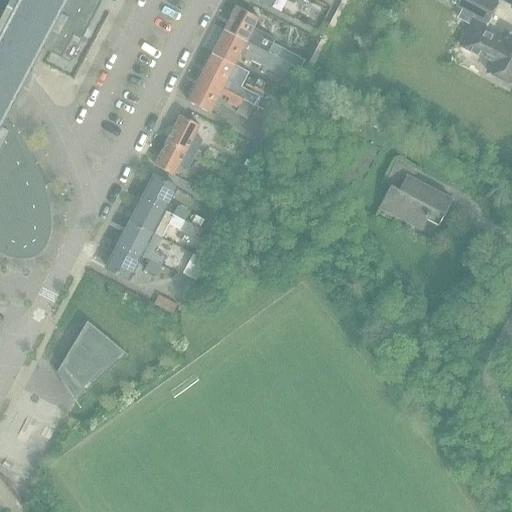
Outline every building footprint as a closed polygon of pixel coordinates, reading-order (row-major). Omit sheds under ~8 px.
[(0,0),(0,253),(11,259),(19,261),(27,261),(34,258),(41,253),(45,246),(48,231),(48,224),(49,215),(47,201),(44,187),(43,187),(33,164),(34,164),(24,145),(14,130),(10,125),(30,86),(41,64),(47,52),(61,59),(73,36),(80,40),(101,0),(0,0)] [(401,0),(396,0),(391,10),(402,17),(409,5),(401,0)] [(504,37),(485,27),(498,3),(492,0),(458,0),(455,6),(476,17),(474,21),(472,20),(459,45),(491,62),(485,72),(511,86),(511,84),(511,34),(507,31),(504,37)] [(294,55),(271,44),(260,38),(258,42),(248,36),(258,17),(237,6),(224,30),(267,52),(290,64),(294,55)] [(290,64),(267,52),(224,30),(212,53),(233,64),(239,54),(284,78),(291,64),(290,64)] [(224,83),(233,64),(212,53),(199,78),(242,100),(253,106),(258,96),(236,84),(234,88),(224,83)] [(253,106),(242,100),(199,78),(187,101),(209,112),(219,93),(229,98),(227,102),(238,108),(235,113),(246,119),(253,106)] [(166,140),(195,155),(202,141),(193,136),(199,125),(179,115),(166,140)] [(187,169),(195,155),(166,140),(153,165),(173,175),(178,165),(187,169)] [(452,199),(412,178),(417,169),(397,158),(385,182),(390,185),(380,205),(422,227),(426,220),(437,226),(452,199)] [(254,163),(246,159),(243,165),(242,164),(236,176),(245,180),(254,163)] [(137,197),(163,210),(175,187),(153,176),(147,188),(143,186),(137,197)] [(202,230),(184,221),(172,215),(163,210),(137,197),(131,208),(136,211),(130,222),(151,233),(161,238),(168,225),(197,240),(202,230)] [(172,215),(184,221),(189,211),(177,205),(172,215)] [(139,256),(151,233),(130,222),(123,234),(119,232),(113,243),(139,256)] [(203,235),(193,255),(205,261),(215,241),(203,235)] [(127,279),(139,256),(113,243),(108,254),(112,256),(106,268),(127,279)] [(149,261),(160,267),(165,257),(154,251),(149,261)] [(204,261),(192,255),(182,273),(194,279),(204,261)] [(156,276),(160,267),(149,261),(144,269),(156,276)] [(154,304),(172,314),(177,305),(158,295),(154,304)] [(87,322),(57,372),(53,367),(51,366),(78,406),(78,405),(75,400),(126,354),(87,322)]
